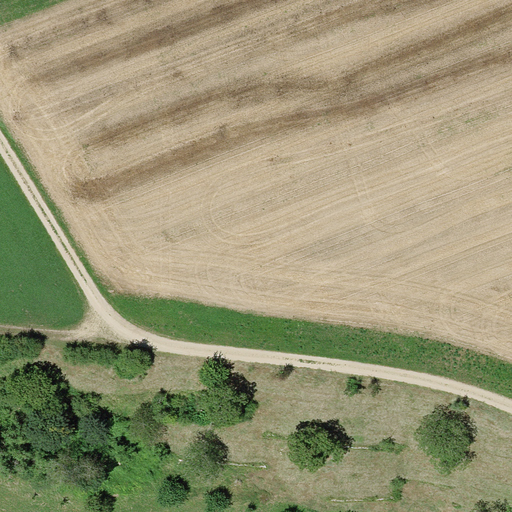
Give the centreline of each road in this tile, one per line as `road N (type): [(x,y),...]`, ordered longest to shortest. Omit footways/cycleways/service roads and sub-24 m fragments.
road 1 (track): [(511,409),(418,380),(156,345),(122,329)]
road 2 (track): [(122,329),(97,305),(0,147)]
road 3 (track): [(122,329),(73,340),(0,334)]
